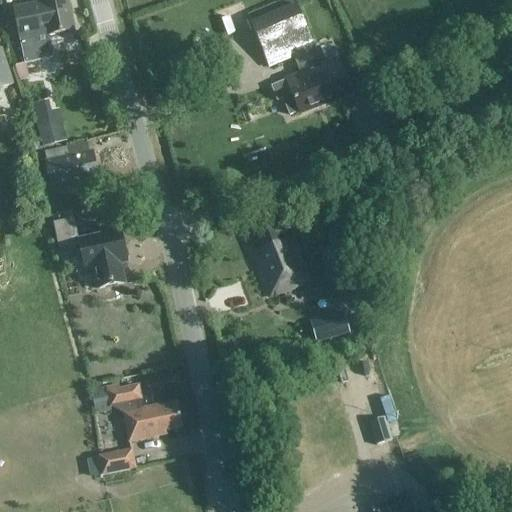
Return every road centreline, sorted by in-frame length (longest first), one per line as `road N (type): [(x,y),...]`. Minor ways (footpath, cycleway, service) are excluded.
road 1 (unclassified): [(165,233),(511,97)]
road 2 (tertiary): [(221,511),(165,233)]
road 3 (tertiary): [(165,233),(98,0)]
